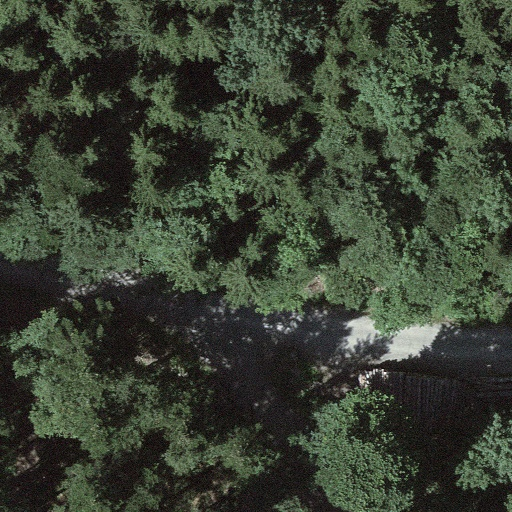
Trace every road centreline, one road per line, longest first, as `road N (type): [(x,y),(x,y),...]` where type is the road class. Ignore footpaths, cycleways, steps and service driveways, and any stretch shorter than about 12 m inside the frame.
road 1 (track): [(0,261),(360,345),(511,346)]
road 2 (track): [(511,508),(360,345)]
